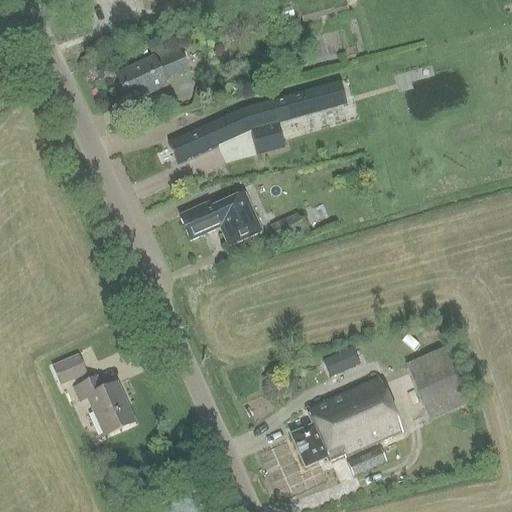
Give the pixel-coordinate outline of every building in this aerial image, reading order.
[(328,0),(299,8),(302,23),(347,11),(344,0),(328,0)] [(274,13),(276,22),(294,17),(292,9),(274,13)] [(236,29),(216,34),(218,40),(238,35),(236,29)] [(164,84),(189,74),(180,53),(155,64),(153,60),(115,77),(128,107),(167,90),(164,84)] [(0,97),(8,93),(0,78),(0,97)] [(248,109),(234,117),(240,132),(253,129),(262,158),(290,149),(283,125),(351,107),(345,83),(248,109)] [(208,125),(168,143),(178,165),(218,147),(208,125)] [(179,219),(190,243),(220,229),(229,250),(263,235),(244,194),(212,209),(210,205),(179,219)] [(299,213),(271,227),(279,242),(307,229),(299,213)] [(351,348),(333,356),(341,373),(359,365),(351,348)] [(444,349),(406,366),(431,422),(469,405),(444,349)] [(78,356),(53,367),(61,387),(87,376),(78,356)] [(137,427),(133,417),(119,386),(105,393),(100,381),(78,391),(83,403),(89,400),(107,440),(137,427)] [(303,470),(325,461),(327,466),(343,459),(345,461),(401,437),(377,382),(304,413),(312,430),(290,440),(303,470)] [(380,450),(346,465),(352,478),(386,463),(380,450)]
